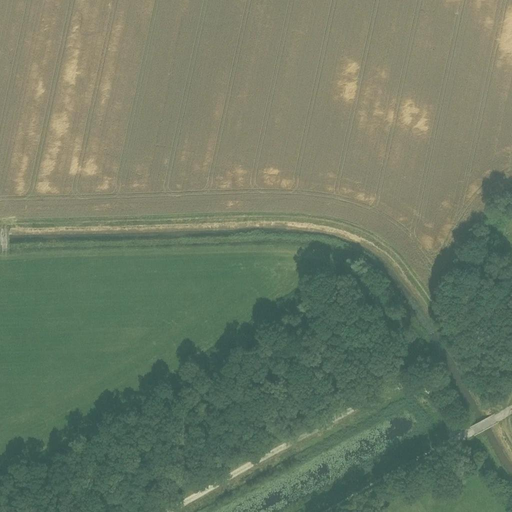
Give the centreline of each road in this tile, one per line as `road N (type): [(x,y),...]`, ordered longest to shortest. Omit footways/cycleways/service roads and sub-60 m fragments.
road 1 (track): [(454,443),(427,388),(405,384),(166,511)]
road 2 (track): [(471,434),(332,511)]
